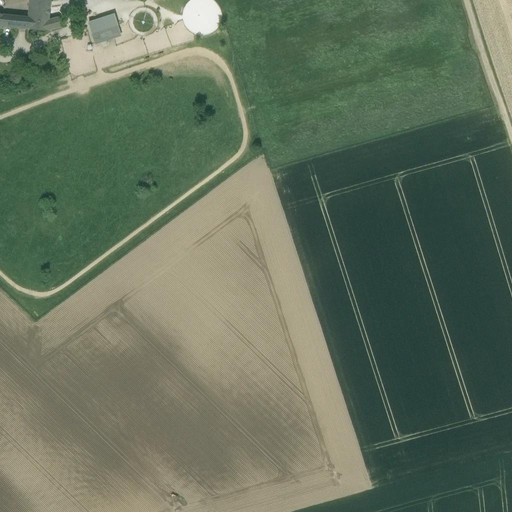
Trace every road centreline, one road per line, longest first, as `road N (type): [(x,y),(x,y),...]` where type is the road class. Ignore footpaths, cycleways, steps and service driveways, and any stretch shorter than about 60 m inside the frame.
road 1 (track): [(511,135),(466,0)]
road 2 (track): [(0,55),(113,4)]
